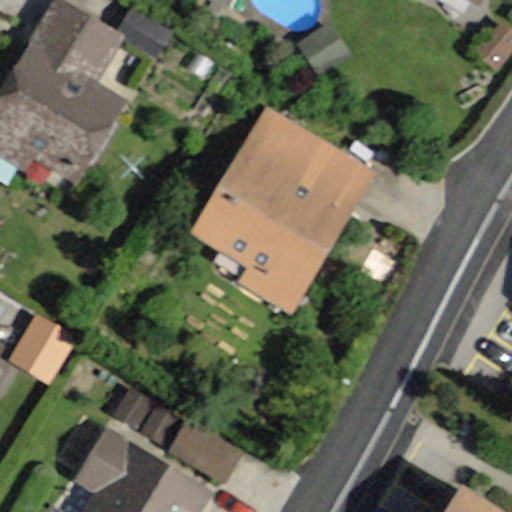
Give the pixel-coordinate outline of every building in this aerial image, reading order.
[(117,32),(59,0),(51,0),(0,90),(0,147),(26,162),(33,150),(73,173),(117,95),(90,79),(117,32)] [(167,27),(125,5),(113,27),(156,50),(167,27)] [(370,169),(267,107),(192,230),(295,292),(370,169)] [(69,341),(34,318),(9,355),(45,378),(69,341)] [(237,448),(181,416),(165,445),(220,477),(237,448)] [(109,420),(76,475),(101,490),(87,511),(201,511),(217,486),(109,420)] [(507,511),(460,481),(439,511),(507,511)]
